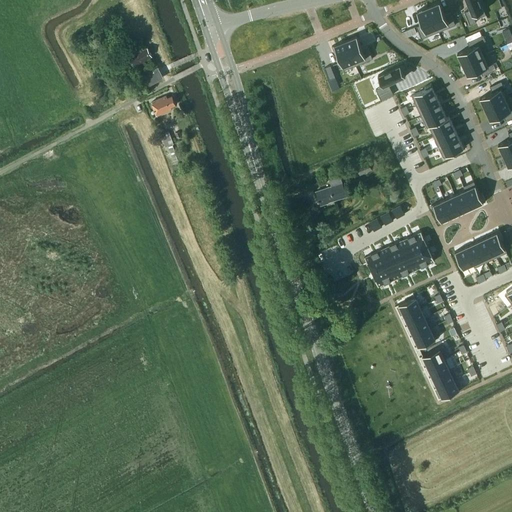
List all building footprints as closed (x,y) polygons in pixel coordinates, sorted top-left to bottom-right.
[(466,0),(470,9),(465,11),(470,24),(476,21),(475,19),(486,14),(480,0),(466,0)] [(440,1),(428,6),(439,31),(456,24),(451,12),(445,14),(440,1)] [(422,23),(417,26),(422,38),(439,31),(428,6),(417,11),(422,23)] [(415,26),(402,31),(408,36),(417,32),(415,26)] [(467,41),(482,35),(480,30),(465,37),(467,41)] [(470,47),(457,53),(463,64),(487,53),(482,42),(486,40),(483,34),(482,35),(467,41),(470,47)] [(357,35),(346,40),(356,65),(373,58),(368,46),(362,48),(357,35)] [(346,40),(332,45),(335,53),(337,52),(344,69),(356,65),(346,40)] [(149,58),(152,56),(148,47),(144,49),(143,46),(125,56),(132,70),(150,60),(149,58)] [(487,53),(463,64),(468,75),(480,69),(483,75),(496,69),(496,68),(494,62),(492,63),(487,53)] [(383,86),(376,89),(379,95),(392,89),(389,83),(406,76),(404,71),(406,70),(403,63),(378,74),(383,86)] [(331,65),(325,67),(330,79),(336,77),(331,65)] [(158,67),(148,72),(145,74),(150,84),(163,77),(158,67)] [(492,91),(480,97),(485,109),(506,99),(501,88),(504,86),(501,81),(490,86),(492,91)] [(426,88),(412,95),(416,105),(437,96),(431,83),(425,86),(426,88)] [(171,106),(176,104),(172,96),(168,98),(167,96),(152,102),(157,115),(172,109),(171,106)] [(437,96),(416,105),(421,116),(442,106),(437,96)] [(506,99),(485,109),(490,120),(503,114),(505,119),(511,116),(511,102),(510,98),(507,99),(506,99)] [(442,106),(421,116),(423,120),(426,126),(449,115),(447,116),(442,106)] [(449,115),(426,126),(429,125),(433,135),(454,126),(449,115)] [(454,126),(433,135),(438,146),(459,136),(454,126)] [(174,144),(169,130),(160,134),(165,147),(174,144)] [(511,138),(498,144),(504,155),(511,151),(511,130),(508,133),(511,138)] [(459,136),(438,146),(443,157),(454,152),(455,151),(456,153),(462,150),(461,148),(464,147),(459,136)] [(173,145),(169,146),(174,160),(178,159),(173,145)] [(368,159),(372,169),(378,166),(374,156),(368,158),(368,159)] [(359,174),(372,169),(368,159),(356,165),(359,174)] [(347,195),(341,176),(329,180),(331,186),(316,191),(321,205),(329,202),(328,201),(347,195)] [(474,181),(464,186),(465,189),(473,206),(486,200),(482,192),(480,193),(474,181)] [(465,189),(455,194),(463,211),(473,206),(465,189)] [(455,194),(444,199),(452,216),(463,211),(455,194)] [(444,199),(431,204),(434,211),(437,210),(442,221),(452,216),(444,199)] [(422,230),(365,257),(372,272),(379,286),(427,264),(435,260),(422,230)] [(500,230),(487,236),(496,257),(506,252),(507,252),(502,240),(504,239),(500,230)] [(487,236),(476,241),(486,262),(496,257),(487,236)] [(476,241),(466,246),(474,263),(476,266),(477,266),(486,262),(476,241)] [(466,246),(455,250),(460,261),(458,262),(461,269),(474,263),(466,246)] [(361,281),(345,287),(350,301),(366,294),(361,281)] [(417,295),(395,305),(400,316),(422,306),(417,295)] [(422,306),(400,316),(401,316),(404,314),(409,324),(430,315),(432,314),(427,304),(422,306)] [(430,315),(409,324),(414,335),(434,325),(430,315)] [(434,325),(414,335),(419,346),(439,336),(434,325)] [(444,345),(423,355),(428,365),(445,357),(449,356),(444,345)] [(445,357),(428,365),(432,376),(450,368),(445,357)] [(450,368),(432,376),(437,386),(434,388),(458,377),(453,366),(450,368)] [(458,377),(434,388),(439,399),(463,387),(458,377)]
